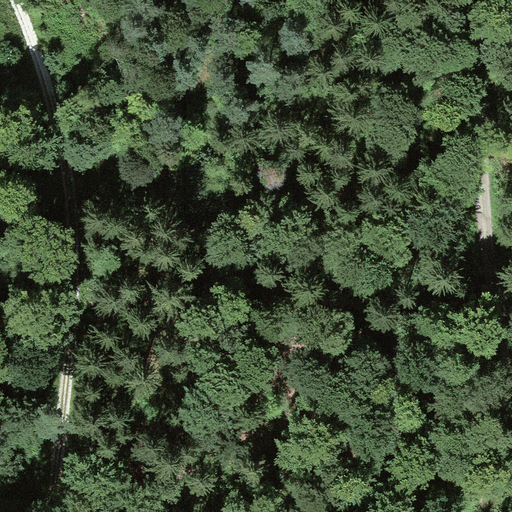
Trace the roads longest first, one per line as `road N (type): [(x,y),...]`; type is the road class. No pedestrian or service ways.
road 1 (track): [(19,0),(71,185),(72,321),(47,511)]
road 2 (track): [(511,351),(481,221),(483,0)]
